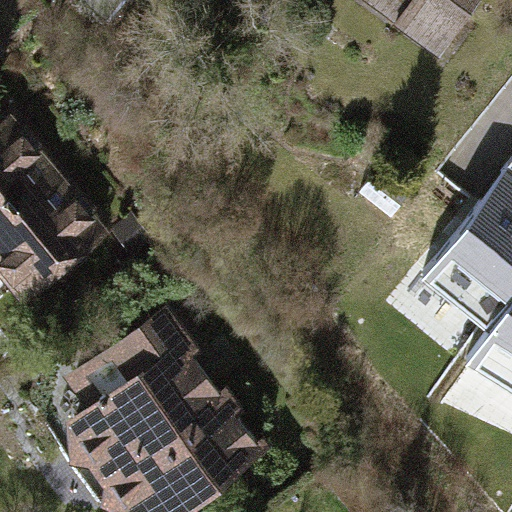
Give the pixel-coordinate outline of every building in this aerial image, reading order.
[(381,0),(444,43),(473,0),(381,0)] [(117,220),(19,101),(0,116),(0,281),(1,281),(18,301),(117,220)] [(511,176),(508,173),(423,273),(492,329),(511,302),(511,176)] [(168,511),(273,436),(168,294),(69,367),(90,395),(67,412),(139,511),(157,497),(168,511)] [(511,302),(492,329),(470,358),(511,385),(511,302)]
